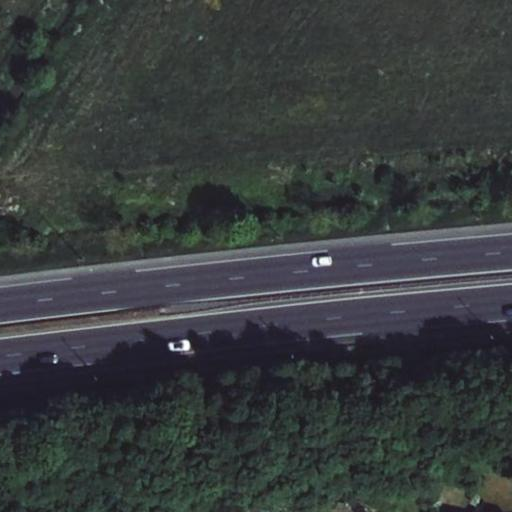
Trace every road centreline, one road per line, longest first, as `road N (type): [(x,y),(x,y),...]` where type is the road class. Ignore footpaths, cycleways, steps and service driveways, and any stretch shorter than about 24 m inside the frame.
road 1 (trunk): [(0,356),(511,301)]
road 2 (trunk): [(511,251),(0,305)]
